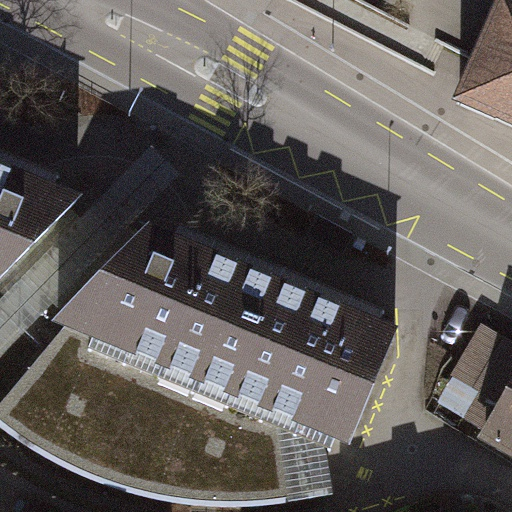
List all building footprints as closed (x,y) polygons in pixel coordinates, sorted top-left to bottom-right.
[(462,103),(511,125),(511,3),(506,1),(462,103)] [(0,361),(188,175),(156,143),(0,297),(0,361)] [(0,279),(78,202),(0,169),(0,279)] [(271,413),(345,445),(389,335),(148,237),(61,324),(71,328),(271,413)] [(71,328),(0,413),(0,422),(45,454),(86,476),(123,488),(163,499),(216,504),(286,500),(271,413),(71,328)] [(511,448),(511,391),(488,434),(511,448)]
